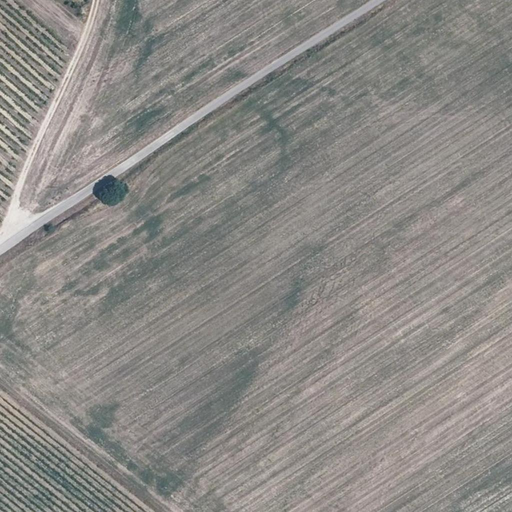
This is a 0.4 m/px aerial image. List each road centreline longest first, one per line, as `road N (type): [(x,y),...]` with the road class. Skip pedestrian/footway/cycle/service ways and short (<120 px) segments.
road 1 (unclassified): [(379,0),(0,250)]
road 2 (track): [(0,241),(94,0)]
